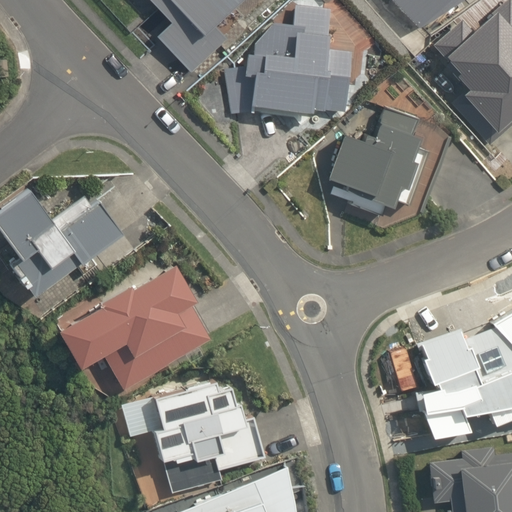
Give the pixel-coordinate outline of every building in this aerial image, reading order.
[(150,0),(170,20),(155,34),(190,71),(226,36),(213,22),(236,0),(150,0)] [(395,0),(417,24),(454,0),(395,0)] [(474,87),(457,102),(489,137),(511,116),(511,3),(510,1),(471,35),(461,24),(439,44),(446,53),(445,54),(463,75),(474,87)] [(317,107),(343,110),(350,49),(326,47),(329,6),(294,2),(292,22),(272,20),(254,42),(253,52),(246,51),(244,64),(223,68),(230,112),(250,109),(291,114),(298,122),(317,107)] [(412,145),(415,136),(408,134),(414,116),(383,106),(373,134),(365,131),(362,138),(343,131),(326,175),(333,178),(329,191),(349,199),(348,202),(381,214),(385,202),(392,205),(395,198),(408,203),(424,149),(412,145)] [(29,187),(0,208),(0,228),(18,254),(9,261),(18,272),(16,273),(24,283),(25,283),(33,294),(79,260),(80,261),(122,231),(98,199),(91,204),(84,194),(51,217),(29,187)] [(210,337),(190,302),(196,299),(174,261),(131,286),(129,282),(98,300),(99,303),(57,327),(78,365),(102,352),(122,387),(210,337)] [(458,330),(420,343),(424,354),(421,355),(430,381),(434,379),(436,384),(419,389),(422,409),(431,435),(469,428),(463,411),(486,406),(493,421),(511,413),(511,308),(491,321),(505,350),(508,348),(511,361),(511,364),(478,379),(473,364),(477,363),(464,332),(460,334),(458,330)] [(217,387),(214,377),(153,394),(161,425),(153,427),(161,458),(162,457),(171,491),(221,477),(218,467),(264,454),(253,414),(244,417),(239,400),(235,401),(230,383),(217,387)] [(493,445),(460,449),(461,457),(428,461),(433,501),(449,499),(451,507),(446,508),(446,511),(511,511),(511,449),(494,452),(493,445)] [(290,511),(294,510),(286,464),(172,511),(290,511)]
